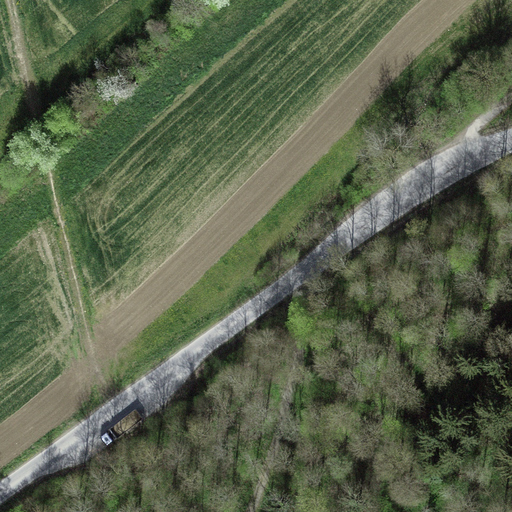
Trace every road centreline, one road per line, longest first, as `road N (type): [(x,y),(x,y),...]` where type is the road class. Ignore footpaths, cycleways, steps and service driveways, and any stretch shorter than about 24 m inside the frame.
road 1 (unclassified): [(511,141),(387,206),(0,492)]
road 2 (track): [(307,268),(287,401),(251,511)]
